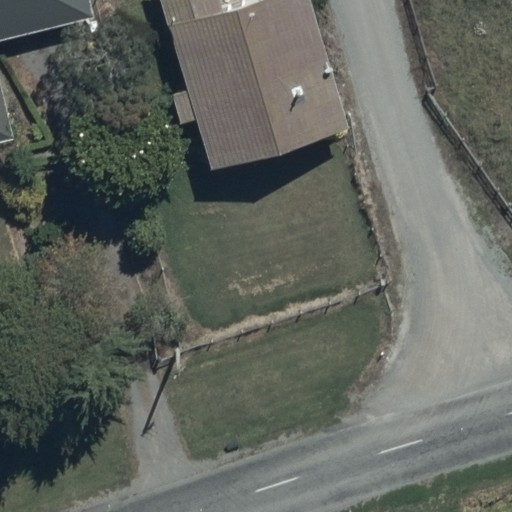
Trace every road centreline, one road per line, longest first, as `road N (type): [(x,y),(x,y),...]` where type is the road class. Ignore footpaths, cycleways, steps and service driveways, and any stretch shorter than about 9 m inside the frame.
road 1 (track): [(483,421),(355,0)]
road 2 (tertiary): [(220,511),(511,412)]
